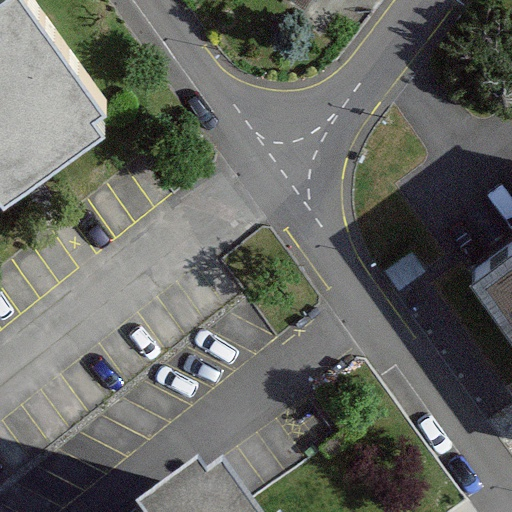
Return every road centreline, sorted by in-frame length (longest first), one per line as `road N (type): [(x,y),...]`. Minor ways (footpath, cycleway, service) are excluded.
road 1 (residential): [(279,167),(511,494)]
road 2 (residential): [(428,0),(318,135),(279,167)]
road 3 (residential): [(156,0),(279,167)]
